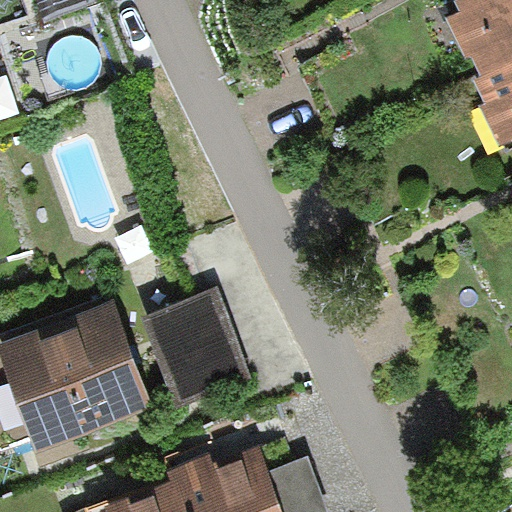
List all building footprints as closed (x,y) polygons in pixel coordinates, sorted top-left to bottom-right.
[(511,0),(436,0),(423,7),(500,151),(511,145),(511,0)] [(204,290),(139,315),(171,399),(236,374),(204,290)] [(109,298),(0,337),(0,362),(30,447),(147,405),(109,298)] [(296,506),(327,501),(318,444),(287,449),(296,506)] [(277,511),(253,447),(101,504),(104,511),(277,511)]
